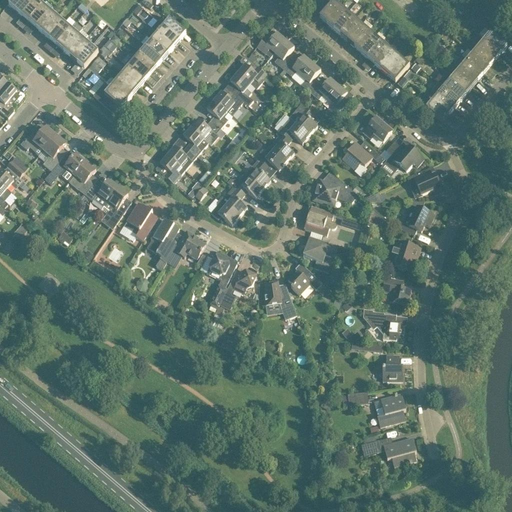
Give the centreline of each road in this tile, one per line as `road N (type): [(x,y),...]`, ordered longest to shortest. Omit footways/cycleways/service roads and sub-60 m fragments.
road 1 (residential): [(135,160),(161,194),(243,248),(264,253),(284,229),(299,174),(367,91)]
road 2 (residential): [(424,442),(428,295),(463,191),(451,139)]
road 3 (unclassified): [(208,511),(0,350)]
road 4 (primary): [(146,511),(0,386)]
road 5 (residential): [(367,91),(267,4)]
road 6 (residential): [(213,67),(192,55),(140,116),(155,135)]
